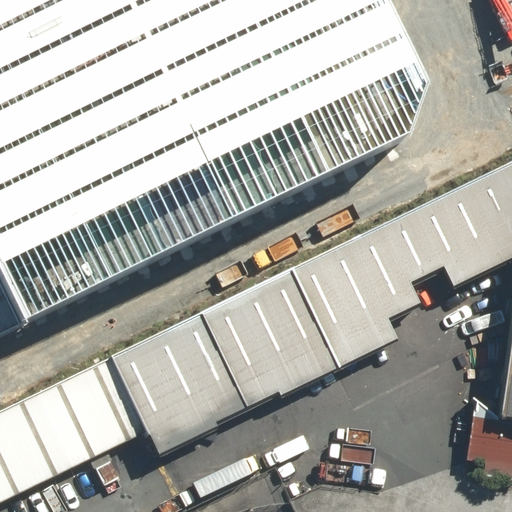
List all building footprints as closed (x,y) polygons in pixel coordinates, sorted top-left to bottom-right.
[(0,0),(0,327),(384,145),(409,92),(364,0),(0,0)] [(511,163),(109,360),(140,435),(152,462),(391,346),(380,324),(511,259),(511,163)] [(250,271),(293,252),(296,259),(306,254),(303,247),(312,243),(291,196),(228,225),(250,271)] [(511,426),(511,279),(493,424),(511,426)] [(109,360),(0,413),(0,502),(140,435),(109,360)]
